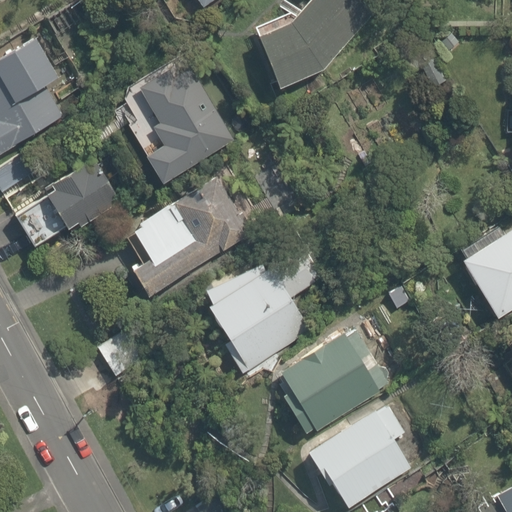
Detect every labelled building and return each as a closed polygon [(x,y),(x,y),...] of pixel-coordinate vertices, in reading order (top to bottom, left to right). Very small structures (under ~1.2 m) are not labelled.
[(302,0),(292,13),(246,28),(265,83),(323,63),(369,7),(360,0),(302,0)] [(24,22),(0,37),(0,185),(31,166),(16,141),(63,112),(46,84),(58,77),(24,22)] [(150,140),(136,145),(150,180),(227,148),(193,63),(136,85),(151,122),(144,125),(150,140)] [(511,80),(502,80),(501,115),(511,114),(511,132),(501,132),(500,157),(511,157),(511,80)] [(32,201),(7,214),(22,244),(51,228),(57,238),(113,208),(87,160),(73,167),(66,155),(45,167),(52,180),(28,193),(32,201)] [(180,229),(119,261),(134,291),(240,234),(206,170),(161,194),(180,229)] [(511,219),(455,251),(488,310),(511,296),(511,219)] [(257,244),(188,281),(232,365),(302,327),(257,244)] [(511,313),(491,324),(511,362),(511,313)] [(349,323),(266,375),(301,431),(384,379),(349,323)] [(385,435),(399,427),(383,399),(296,448),(335,503),(406,463),(385,435)]
